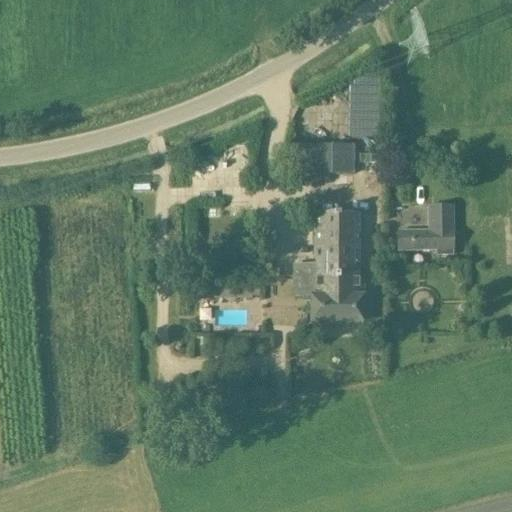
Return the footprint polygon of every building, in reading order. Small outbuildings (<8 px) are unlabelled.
[(351,80),(350,137),(379,138),(380,81),(351,80)] [(289,147),(289,175),(354,175),(355,147),(289,147)] [(453,257),(452,233),(452,208),(427,208),(427,234),(397,234),(398,253),(436,253),(436,257),(453,257)] [(316,216),(315,267),(294,267),(293,300),(310,300),(310,326),(363,326),(364,299),(363,299),(363,281),(358,281),(358,216),(316,216)] [(196,268),(196,277),(208,277),(208,268),(196,268)] [(195,300),(218,300),(218,283),(195,283),(195,300)] [(251,283),(251,293),(262,293),(262,283),(251,283)] [(215,396),(216,405),(225,404),(223,394),(215,396)]
